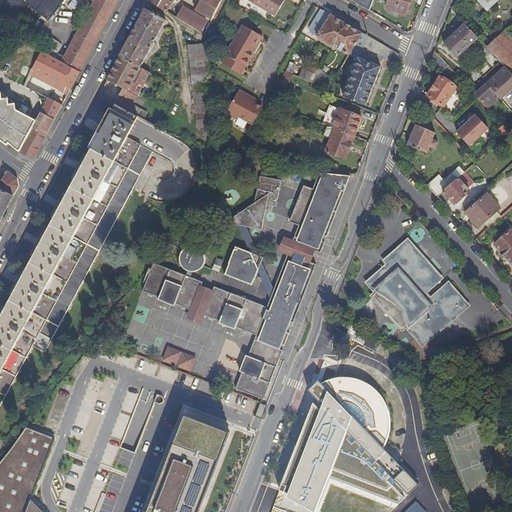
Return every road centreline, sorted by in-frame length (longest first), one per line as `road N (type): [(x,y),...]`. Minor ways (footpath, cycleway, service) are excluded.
road 1 (residential): [(241,511),(377,160)]
road 2 (secondary): [(136,0),(38,179)]
road 3 (residential): [(377,160),(511,302)]
